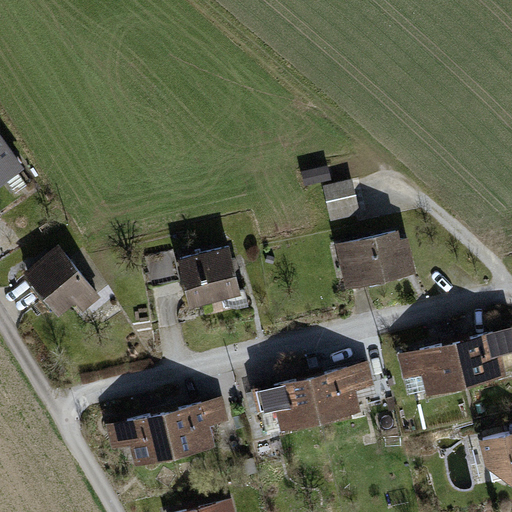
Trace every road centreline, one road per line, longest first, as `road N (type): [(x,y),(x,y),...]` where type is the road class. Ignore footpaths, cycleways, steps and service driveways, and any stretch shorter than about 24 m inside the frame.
road 1 (residential): [(56,403),(511,295)]
road 2 (residential): [(119,511),(56,403)]
